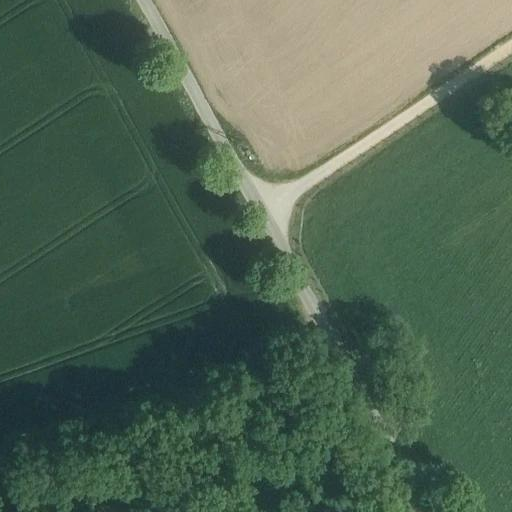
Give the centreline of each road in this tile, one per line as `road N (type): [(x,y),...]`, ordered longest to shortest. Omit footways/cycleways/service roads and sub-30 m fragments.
road 1 (unclassified): [(148,0),(429,511)]
road 2 (track): [(511,46),(266,211)]
